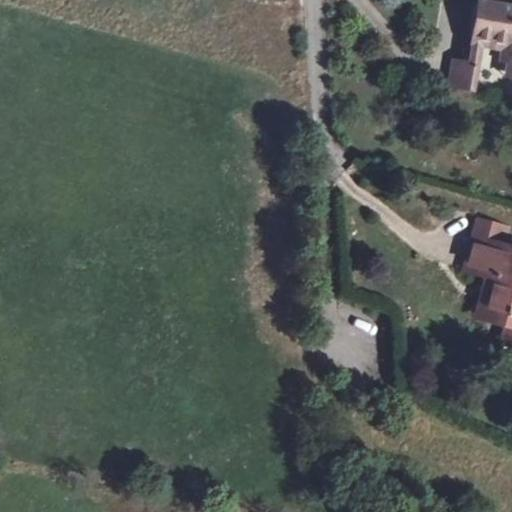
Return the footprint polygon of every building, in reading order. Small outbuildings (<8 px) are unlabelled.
[(492,65),(511,67),(511,4),(469,0),(461,0),(458,34),(466,35),(495,38),(492,65)] [(466,35),(458,34),(455,61),(464,62),(466,35)] [(461,87),(464,62),(455,61),(441,60),(438,85),(461,87)] [(511,67),(492,65),(491,74),(511,75),(511,67)] [(492,324),(511,328),(511,251),(489,245),(494,227),(462,218),(449,270),(480,277),(473,306),(493,312),(490,323),(492,324)] [(493,312),(473,306),(470,319),(490,323),(493,312)] [(511,348),(511,328),(492,324),(487,342),(511,348)]
